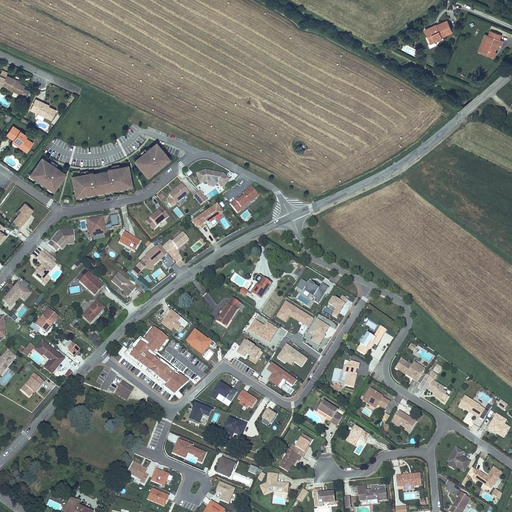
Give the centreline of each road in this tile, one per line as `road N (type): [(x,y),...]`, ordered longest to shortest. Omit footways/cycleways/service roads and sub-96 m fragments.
road 1 (residential): [(172,410),(221,367),(293,402),(369,285)]
road 2 (residential): [(59,209),(138,198),(207,154),(273,188),(290,217)]
road 3 (tertiary): [(511,70),(398,165),(290,217)]
road 4 (tertiary): [(290,217),(183,277),(97,355)]
road 5 (residential): [(447,420),(386,376),(408,311),(369,285)]
road 6 (tertiary): [(97,355),(0,461)]
